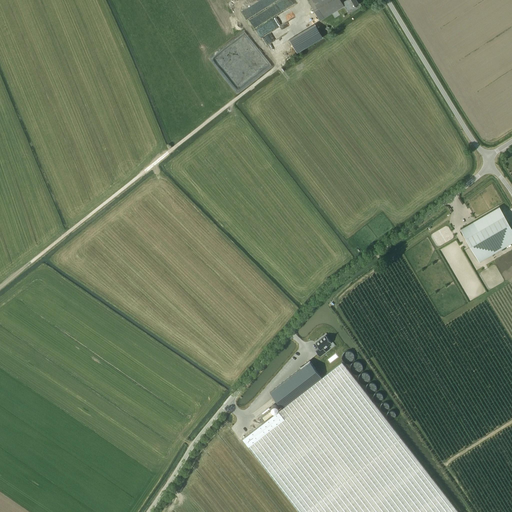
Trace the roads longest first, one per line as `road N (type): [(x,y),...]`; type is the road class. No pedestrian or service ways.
road 1 (unclassified): [(151,511),(194,446),(329,289),(492,165)]
road 2 (unclassified): [(487,157),(387,0)]
